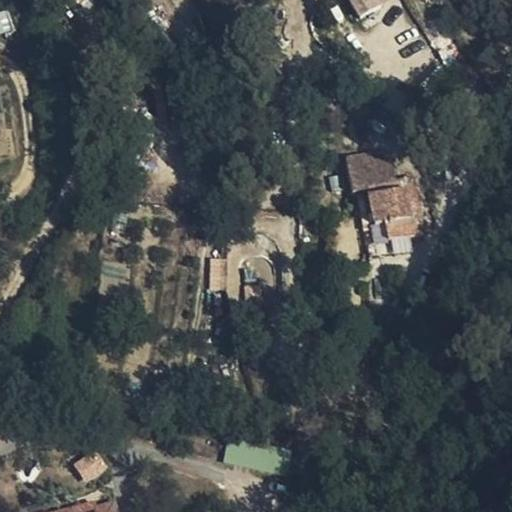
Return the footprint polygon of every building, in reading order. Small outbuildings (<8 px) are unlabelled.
[(346,0),(359,22),(381,8),(376,0),(346,0)] [(7,8),(0,10),(0,35),(15,30),(7,8)] [(381,34),(397,24),(388,9),(373,19),(381,34)] [(412,222),(404,186),(396,188),(389,156),(348,164),(354,197),(366,194),(373,229),(412,222)] [(224,466),(287,471),(288,449),(225,444),(224,466)]
